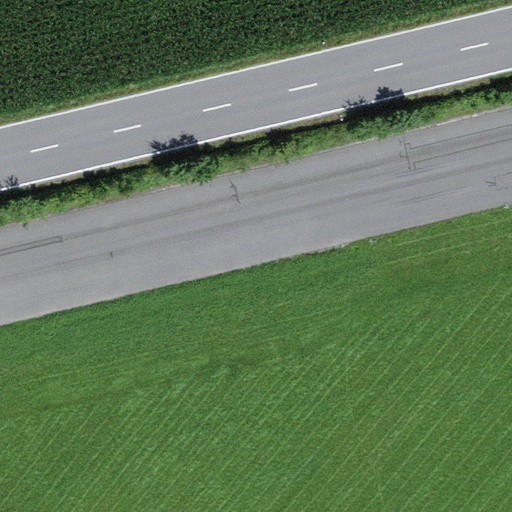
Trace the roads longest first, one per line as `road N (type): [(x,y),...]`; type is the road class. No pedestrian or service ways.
road 1 (unclassified): [(0,275),(511,152)]
road 2 (unclassified): [(511,39),(0,160)]
